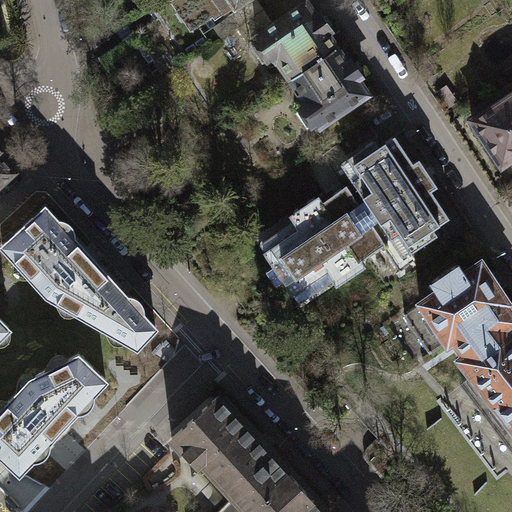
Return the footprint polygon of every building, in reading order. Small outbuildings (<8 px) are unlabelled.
[(171,0),(193,31),(213,16),(216,21),(228,13),(247,0),(171,0)] [(288,78),(341,43),(330,28),(334,26),(324,12),(322,13),(312,0),(304,0),(275,20),(262,28),(266,34),(255,41),(267,58),(273,55),(288,78)] [(341,43),(288,78),(304,101),(296,106),(311,127),(319,122),(323,128),(376,93),(363,74),(366,72),(353,53),(350,55),(341,43)] [(511,89),(469,117),(502,166),(511,159),(511,89)] [(415,163),(397,135),(389,140),(380,147),(376,141),(350,157),(362,176),(354,181),(366,199),(358,203),(346,184),(323,199),(319,192),(291,210),(296,217),(259,241),(274,264),(267,269),(277,284),(286,278),(300,300),(333,279),(336,283),(365,264),(361,258),(385,242),(373,224),(377,221),(390,242),(398,237),(410,256),(442,235),(437,228),(454,217),(437,190),(442,187),(423,158),(415,163)] [(0,182),(14,170),(0,154),(0,149),(1,149),(0,148),(0,182)] [(0,255),(45,304),(139,357),(163,335),(47,209),(0,251),(0,255)] [(387,272),(402,265),(393,248),(379,255),(387,272)] [(511,334),(506,327),(511,323),(511,310),(507,304),(510,302),(482,259),(464,271),(459,263),(432,281),(438,289),(420,301),(421,303),(404,314),(431,353),(447,342),(448,343),(455,339),(464,353),(459,357),(473,376),(462,385),(511,448),(511,334)] [(0,342),(11,331),(0,320),(0,342)] [(32,380),(0,414),(0,456),(22,477),(108,382),(80,356),(32,380)] [(175,440),(233,504),(240,511),(333,511),(225,395),(175,440)]
